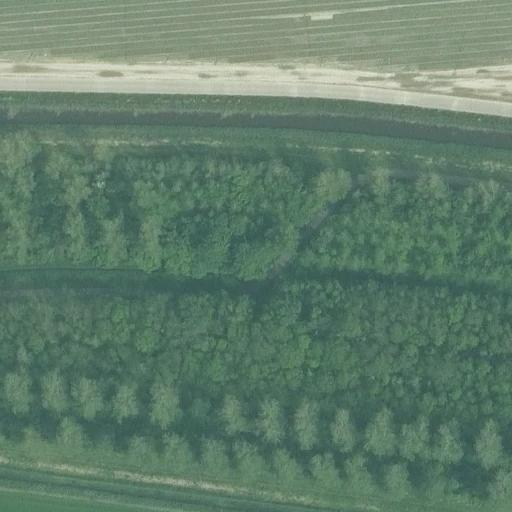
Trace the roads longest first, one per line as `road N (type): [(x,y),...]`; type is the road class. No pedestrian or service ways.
road 1 (residential): [(0,84),(356,92),(511,110)]
road 2 (track): [(229,290),(511,315)]
